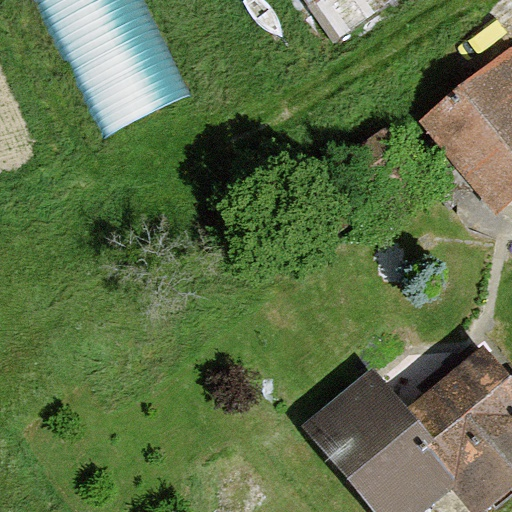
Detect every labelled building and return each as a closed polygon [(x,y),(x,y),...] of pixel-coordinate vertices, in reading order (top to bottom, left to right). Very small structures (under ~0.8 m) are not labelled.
[(49,0),(103,125),(189,89),(151,0),(49,0)] [(299,0),(330,43),(389,0),(299,0)] [(511,54),(511,53),(419,123),(492,219),(511,203),(511,54)] [(414,175),(385,130),(340,159),(369,204),(414,175)] [(378,366),(302,428),(371,511),(421,511),(451,487),(471,511),(484,511),(511,489),(511,379),(485,347),(411,407),(378,366)]
